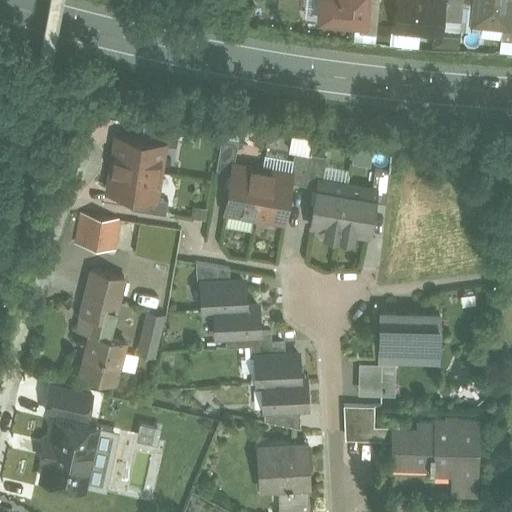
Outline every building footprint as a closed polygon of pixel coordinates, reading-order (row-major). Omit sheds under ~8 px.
[(320,0),(319,15),(361,20),(365,20),(367,0),(320,0)] [(380,0),(367,0),(365,20),(361,20),(360,29),(377,31),(380,0)] [(399,0),(397,26),(440,31),(441,16),(442,0),(399,0)] [(462,0),(442,0),(441,16),(461,18),(462,0)] [(511,0),(475,0),(473,21),(502,24),(509,24),(511,2),(511,0)] [(511,1),(511,2),(509,24),(502,24),(501,37),(511,37),(511,1)] [(180,128),(144,123),(142,139),(164,142),(164,143),(177,145),(180,128)] [(293,133),(291,148),(310,151),(312,135),(293,133)] [(142,139),(118,135),(114,162),(159,169),(164,143),(164,142),(142,139)] [(239,140),(222,137),(217,168),(232,171),(234,164),(239,140)] [(312,152),(295,149),(291,173),(292,174),(291,181),(306,184),(312,152)] [(327,155),(312,152),(306,184),(318,186),(319,179),(323,179),(327,155)] [(159,169),(114,162),(110,190),(133,193),(155,197),(155,196),(159,169)] [(234,164),(232,171),(226,209),(255,214),(263,169),(234,164)] [(326,166),(325,176),(348,178),(349,168),(326,166)] [(391,170),(376,168),(373,188),(376,189),(375,200),(386,202),(391,170)] [(291,173),(263,169),(255,214),(284,219),(291,181),(292,174),(291,173)] [(323,179),(319,179),(318,186),(312,224),(326,226),(332,234),(340,229),(348,184),(323,179)] [(373,188),(348,184),(340,229),(346,237),(355,231),(369,233),(375,200),(376,189),(373,188)] [(155,197),(133,193),(131,207),(167,213),(169,198),(155,196),(155,197)] [(121,217),(82,211),(76,242),(115,248),(121,217)] [(226,214),(225,225),(254,227),(255,216),(226,214)] [(230,266),(196,261),(198,283),(202,283),(202,282),(231,280),(230,266)] [(125,275),(92,267),(81,311),(78,325),(80,329),(92,332),(82,372),(115,380),(126,339),(110,335),(125,275)] [(231,280),(202,282),(202,283),(203,309),(215,308),(215,307),(247,306),(247,305),(246,282),(235,283),(235,280),(231,280)] [(247,306),(215,307),(215,308),(216,333),(236,333),(260,331),(260,330),(259,304),(247,305),(247,306)] [(163,314),(149,311),(141,343),(155,346),(163,314)] [(440,313),(381,311),(380,345),(383,345),(383,358),(396,358),(396,346),(439,347),(440,313)] [(260,331),(236,333),(237,345),(250,344),(250,343),(273,342),(272,330),(260,330),(260,331)] [(286,341),(273,342),(250,343),(250,344),(250,356),(256,356),(286,354),(286,353),(286,341)] [(286,354),(256,356),(256,369),(257,381),(307,379),(307,378),(301,378),(300,353),(286,353),(286,354)] [(250,356),(242,357),(242,370),(256,369),(256,356),(250,356)] [(396,358),(383,358),(382,362),(382,392),(395,392),(396,358)] [(382,362),(360,361),(360,392),(382,392),(382,362)] [(307,379),(257,381),(257,382),(263,382),(265,407),(301,405),(308,405),(307,379)] [(86,392),(51,384),(46,409),(81,416),(86,392)] [(375,404),(345,404),(346,433),(374,433),(375,404)] [(301,405),(265,407),(265,419),(302,427),(301,405)] [(478,418),(436,417),(436,420),(418,420),(418,436),(393,436),(393,462),(430,463),(430,466),(434,466),(435,455),(454,455),(452,491),(477,492),(479,435),(478,435),(478,418)] [(97,428),(56,419),(43,478),(65,482),(66,477),(85,481),(97,428)] [(297,440),(263,442),(264,471),(273,471),(274,489),(285,489),(286,510),(309,509),(310,509),(309,486),(312,486),(309,447),(297,448),(297,440)] [(409,511),(410,503),(380,502),(379,511),(409,511)]
